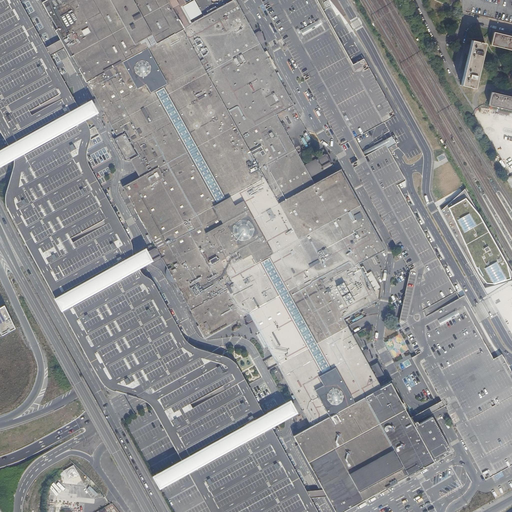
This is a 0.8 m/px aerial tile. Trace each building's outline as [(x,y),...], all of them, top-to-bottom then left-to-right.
[(88,129),(84,121),(17,0),(0,0),(0,133),(14,160),(14,165),(5,199),(7,208),(100,384),(107,390),(115,393),(135,399),(142,401),(149,406),(153,411),(208,511),(316,511),(237,367),(231,361),(223,359),(195,350),(187,345),(182,339),(153,285),(150,281),(145,278),(141,275),(132,261),(131,256),(131,248),(130,242),(89,169),(85,162),(85,153),(86,146),(89,139),(88,129)] [(171,8),(166,0),(41,0),(40,1),(45,9),(46,9),(49,13),(48,14),(64,42),(76,63),(78,67),(80,66),(81,69),(79,70),(84,80),(86,79),(90,87),(89,88),(91,91),(92,91),(95,96),(100,105),(115,132),(124,127),(130,138),(128,139),(124,132),(116,136),(125,152),(129,150),(132,156),(130,157),(139,175),(122,185),(152,241),(155,246),(160,255),(166,266),(165,267),(165,272),(166,275),(168,278),(171,280),(174,282),(204,336),(245,313),(247,316),(244,317),(247,321),(253,318),(254,320),(259,329),(257,330),(258,332),(256,334),(264,347),(267,345),(298,399),(302,408),(312,425),(293,435),(298,445),(335,511),(342,511),(451,452),(432,416),(414,425),(413,423),(410,418),(390,382),(381,387),(379,384),(369,365),(367,361),(361,352),(359,348),(363,345),(361,341),(359,337),(357,333),(352,335),(343,317),(377,298),(372,290),(378,287),(369,271),(363,274),(357,263),(383,249),(338,167),(312,181),(307,172),(303,164),(275,113),(292,103),(272,67),(262,49),(258,40),(253,31),(235,0),(227,0),(215,7),(214,4),(205,8),(207,11),(188,21),(186,18),(180,5),(179,4),(171,8)] [(166,0),(171,8),(179,4),(186,0),(260,0),(341,144),(348,139),(381,121),(384,120),(389,117),(395,114),(365,58),(352,65),(314,0),(166,0)] [(193,0),(189,0),(180,5),(186,18),(199,11),(193,0)] [(253,31),(258,40),(264,37),(259,28),(253,31)] [(500,48),(511,50),(511,37),(494,33),(491,45),(500,48)] [(461,86),(474,89),(485,44),(471,41),(470,48),(461,86)] [(262,49),(272,67),(275,65),(266,48),(262,49)] [(489,106),(511,111),(511,98),(492,93),(489,106)] [(100,105),(95,96),(90,99),(93,104),(95,108),(100,105)] [(95,156),(90,165),(96,168),(100,161),(105,164),(110,156),(103,152),(99,159),(95,156)] [(303,164),(307,172),(312,170),(308,161),(303,164)] [(441,210),(487,295),(500,286),(510,280),(507,264),(464,190),(441,210)] [(160,255),(155,246),(149,249),(154,258),(160,255)] [(0,335),(15,328),(3,306),(0,307),(0,335)] [(259,329),(254,320),(248,323),(253,332),(257,330),(259,329)] [(361,352),(367,361),(373,358),(371,356),(367,349),(361,352)] [(0,388),(24,375),(15,360),(0,368),(0,388)] [(369,365),(379,384),(382,382),(381,381),(386,378),(377,361),(369,365)] [(302,408),(298,399),(292,402),(297,411),(302,408)] [(440,408),(444,406),(441,401),(438,403),(424,410),(410,418),(413,423),(431,413),(440,408)] [(331,511),(335,511),(298,445),(295,447),(331,511)] [(77,471),(75,467),(59,476),(61,480),(77,471)]
